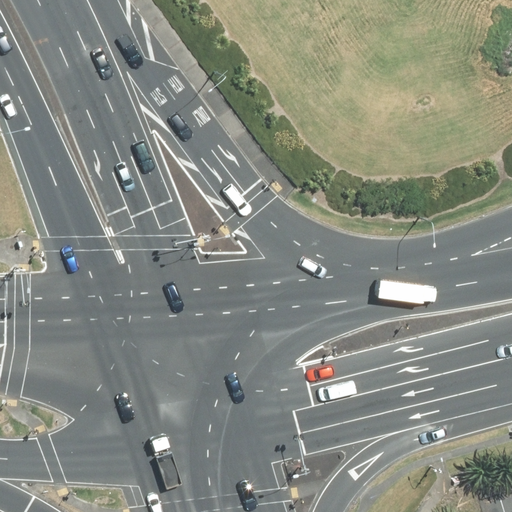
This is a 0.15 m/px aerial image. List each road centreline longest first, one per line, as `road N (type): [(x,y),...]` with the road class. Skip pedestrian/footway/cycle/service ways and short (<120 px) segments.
road 1 (primary): [(73,0),(177,105),(245,194),(320,265),(379,297)]
road 2 (primary): [(49,0),(187,315)]
road 3 (primary): [(108,319),(0,61)]
road 4 (primary): [(187,315),(379,297)]
road 5 (primary): [(426,403),(247,444)]
road 6 (primary): [(426,403),(352,470),(326,511)]
road 7 (primary): [(148,451),(0,458)]
road 8 (primary): [(187,315),(247,444)]
road 9 (primary): [(148,451),(108,319)]
road 10 (motorway): [(405,293),(511,228)]
